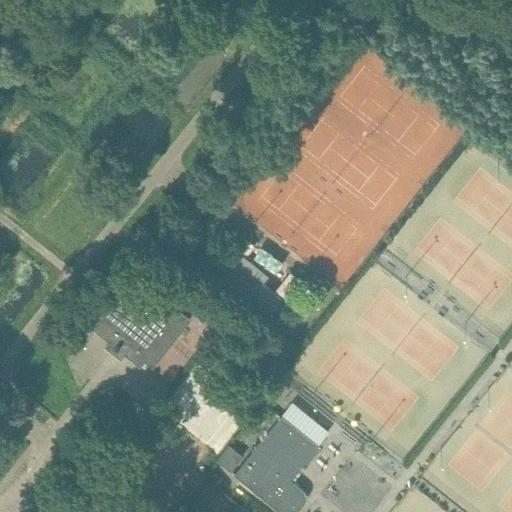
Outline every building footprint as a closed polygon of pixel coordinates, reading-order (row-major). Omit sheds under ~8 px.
[(226,189),(221,195),(225,199),(231,194),(226,189)] [(197,239),(183,255),(191,261),(204,246),(197,239)] [(260,282),(266,275),(236,251),(214,278),(263,317),(279,297),(260,282)] [(116,279),(83,320),(140,366),(147,357),(152,361),(186,318),(143,284),(136,294),(116,279)] [(250,448),(252,450),(234,474),(280,511),(295,511),(303,502),(304,501),(305,500),(305,498),(305,497),(305,495),(305,493),(305,492),(304,491),(303,489),(302,488),(300,487),(290,479),(318,444),(281,414),(262,437),(258,441),(254,445),(250,448)] [(231,471),(243,456),(228,444),(216,460),(231,471)] [(182,511),(259,511),(197,478),(179,510),(182,511)]
